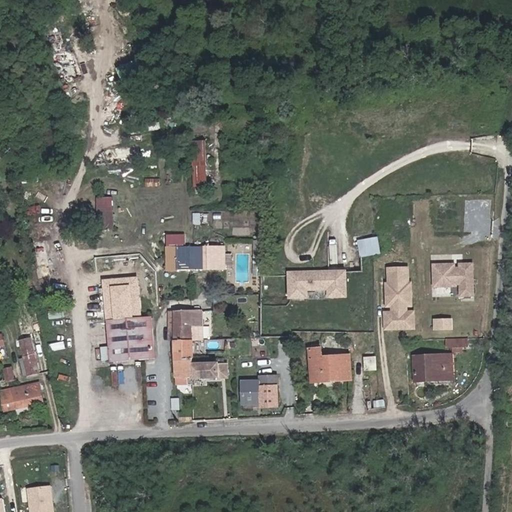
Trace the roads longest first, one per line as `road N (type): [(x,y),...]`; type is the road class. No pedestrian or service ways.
road 1 (unclassified): [(73,440),(441,417),(485,394)]
road 2 (unclassified): [(485,394),(511,147)]
road 3 (unknown): [(335,241),(339,212),(359,185),(424,150),(511,141)]
road 4 (unknown): [(172,434),(152,274)]
